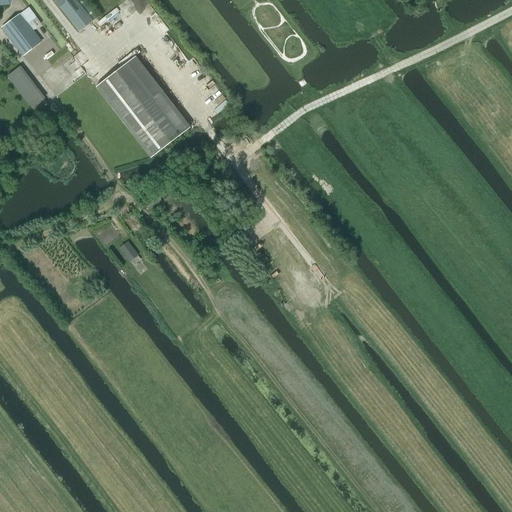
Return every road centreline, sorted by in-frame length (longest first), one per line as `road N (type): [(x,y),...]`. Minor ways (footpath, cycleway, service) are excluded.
road 1 (track): [(511,495),(249,150),(322,103),(511,11)]
road 2 (track): [(132,401),(0,244)]
